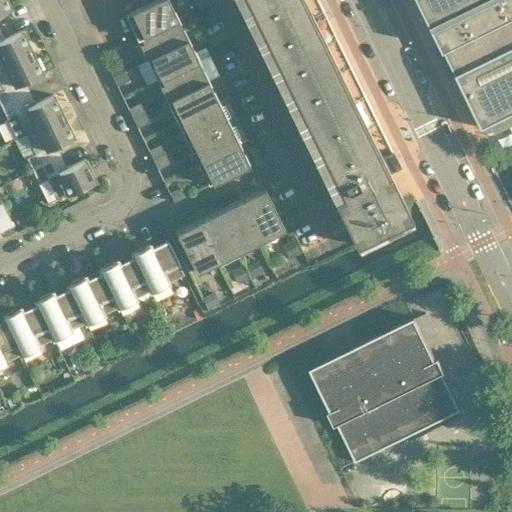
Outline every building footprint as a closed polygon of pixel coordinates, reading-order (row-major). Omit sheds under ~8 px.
[(0,0),(0,11),(10,6),(7,0),(0,0)] [(139,42),(147,58),(187,38),(168,0),(151,0),(125,13),(137,38),(140,36),(142,41),(139,42)] [(332,197),(347,228),(354,242),(410,214),(388,169),(399,164),(399,162),(398,163),(395,157),(391,150),(393,149),(392,148),(391,149),(318,0),(258,0),(345,176),(332,183),(337,194),(332,197)] [(511,0),(421,0),(441,40),(457,72),(474,107),(483,125),(491,121),(495,130),(496,129),(492,120),(511,110),(511,0)] [(0,31),(0,65),(29,51),(27,45),(29,44),(21,29),(3,38),(0,31)] [(154,65),(160,77),(198,59),(194,51),(203,46),(197,33),(187,38),(147,58),(151,66),(154,65)] [(0,89),(0,103),(1,105),(29,91),(23,79),(42,71),(35,56),(32,57),(29,51),(0,65),(0,81),(3,88),(0,89)] [(107,65),(112,75),(124,69),(120,59),(107,65)] [(159,84),(167,99),(208,79),(198,59),(160,77),(163,82),(159,84)] [(124,69),(112,75),(117,84),(129,78),(124,69)] [(177,119),(177,120),(218,100),(208,79),(167,99),(171,108),(174,106),(180,118),(177,119)] [(29,91),(1,105),(7,117),(3,119),(13,139),(25,133),(25,132),(61,115),(58,109),(60,108),(53,93),(34,102),(29,91)] [(180,119),(177,120),(181,129),(185,127),(187,132),(188,134),(190,139),(191,139),(228,121),(236,117),(226,96),(218,100),(180,119)] [(128,107),(132,116),(145,110),(140,101),(128,107)] [(145,110),(132,116),(137,126),(149,120),(145,110)] [(26,156),(32,169),(60,155),(55,144),(73,135),(66,120),(64,121),(61,115),(25,132),(25,133),(35,152),(26,156)] [(191,139),(187,141),(191,150),(195,148),(201,160),(238,142),(246,138),(236,117),(228,121),(191,139)] [(201,160),(197,162),(202,170),(205,169),(211,182),(249,164),(238,142),(201,160)] [(148,149),(153,158),(165,152),(160,143),(148,149)] [(165,152),(153,158),(158,168),(170,162),(165,152)] [(60,155),(32,169),(38,181),(48,202),(57,197),(95,179),(94,178),(92,179),(89,173),(92,172),(84,157),(66,166),(60,155)] [(181,185),(169,191),(174,201),(186,195),(181,185)] [(264,186),(238,199),(258,240),(267,236),(265,232),(270,230),(272,233),(284,227),(264,186)] [(0,225),(11,220),(2,202),(0,197),(0,225)] [(238,199),(218,209),(237,250),(246,246),(244,243),(256,237),(258,240),(238,199)] [(25,207),(12,214),(18,226),(31,219),(25,207)] [(218,209),(197,219),(217,260),(225,256),(223,253),(235,247),(237,250),(218,209)] [(217,260),(197,219),(175,230),(195,271),(204,266),(203,263),(214,257),(216,261),(217,260)] [(294,237),(282,243),(289,258),(301,252),(294,237)] [(149,243),(132,251),(134,256),(151,289),(168,281),(183,273),(167,239),(151,247),(149,243)] [(117,259),(100,267),(102,271),(118,305),(136,297),(135,296),(150,289),(150,290),(151,289),(134,256),(119,263),(117,259)] [(257,259),(245,265),(251,277),(263,271),(257,259)] [(243,263),(230,269),(237,283),(250,277),(243,263)] [(85,274),(67,283),(69,287),(86,321),(103,313),(103,312),(117,305),(118,306),(118,305),(102,271),(87,279),(85,274)] [(52,290),(35,299),(37,303),(53,336),(59,348),(86,336),(80,324),(85,321),(86,321),(69,287),(54,294),(52,290)] [(213,291),(202,296),(207,308),(219,302),(213,291)] [(20,306),(3,314),(5,319),(21,353),(39,344),(38,344),(53,336),(37,303),(22,310),(20,306)] [(426,311),(415,316),(426,338),(437,333),(426,311)] [(310,366),(330,409),(356,460),(384,446),(383,444),(388,442),(392,440),(393,442),(460,409),(426,338),(415,316),(414,315),(347,348),(348,350),(340,354),(339,352),(310,366)] [(0,363),(6,360),(20,353),(21,353),(5,319),(0,320),(0,363)]
